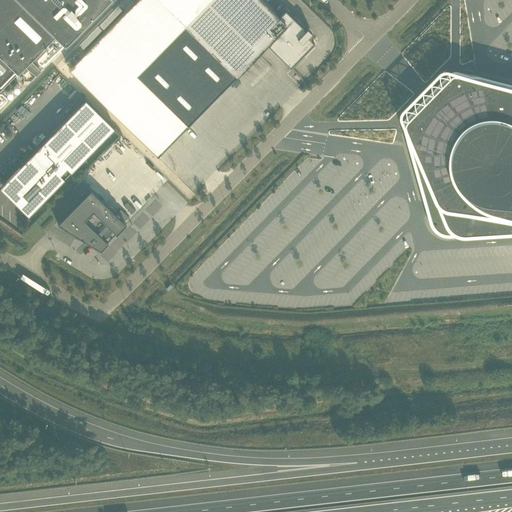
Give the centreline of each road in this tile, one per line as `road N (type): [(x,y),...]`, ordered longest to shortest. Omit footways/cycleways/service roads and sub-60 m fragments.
road 1 (unclassified): [(368,40),(109,302),(91,310),(72,303),(0,260)]
road 2 (track): [(91,310),(126,332),(226,358),(434,372),(511,365)]
road 3 (motorway): [(358,465),(146,445),(58,417),(0,386)]
road 4 (motorway): [(358,465),(0,505)]
road 5 (motorway): [(511,473),(177,511)]
road 6 (motorway): [(511,448),(358,465)]
